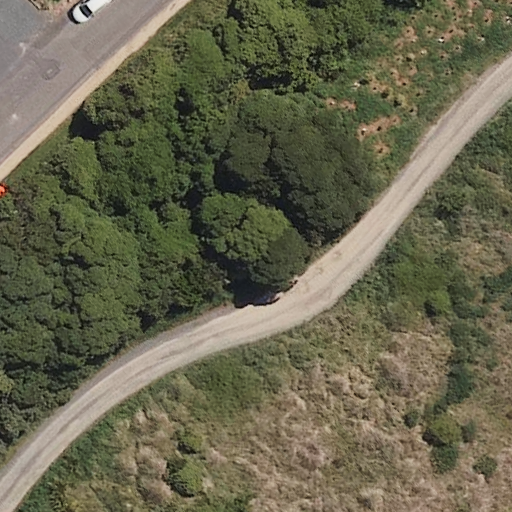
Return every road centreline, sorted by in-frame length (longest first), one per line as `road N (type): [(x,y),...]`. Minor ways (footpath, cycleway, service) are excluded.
road 1 (track): [(0,479),(64,407),(135,356),(323,269),(357,240),(470,94),(511,60)]
road 2 (residential): [(0,119),(123,0)]
